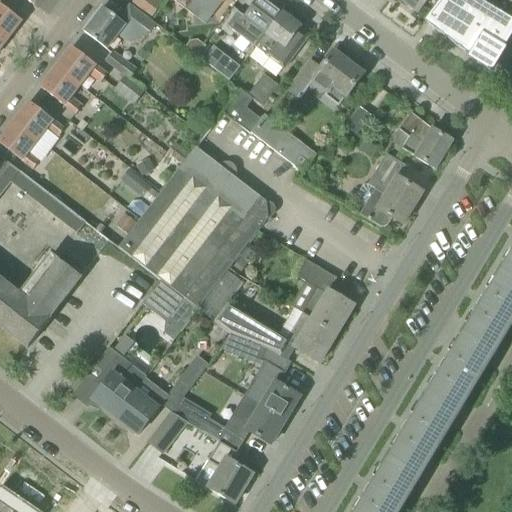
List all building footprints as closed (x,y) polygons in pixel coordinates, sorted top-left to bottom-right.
[(161,6),(153,0),(134,0),(132,4),(151,18),(161,6)] [(172,0),(193,16),(199,10),(211,19),(223,3),(225,0),(172,0)] [(227,27),(235,33),(246,41),(255,48),(265,35),(281,13),(263,0),(259,0),(248,15),(245,18),(238,12),(227,27)] [(399,0),(418,14),(429,0),(399,0)] [(441,0),(425,23),(469,57),(492,70),(511,37),(511,20),(477,0),(441,0)] [(477,0),(511,20),(511,4),(505,0),(477,0)] [(0,5),(0,36),(7,42),(22,22),(0,5)] [(144,39),(156,25),(130,5),(118,20),(103,8),(84,33),(107,51),(117,37),(121,40),(131,44),(139,43),(144,39)] [(302,29),(281,13),(265,35),(255,48),(284,71),(295,56),(286,49),(302,29)] [(196,58),(204,47),(197,42),(190,43),(185,50),(196,58)] [(72,48),(56,68),(80,87),(89,75),(100,84),(107,76),(72,48)] [(123,78),(127,81),(135,71),(112,53),(104,63),(123,78)] [(334,114),(347,97),(363,75),(334,53),(321,70),(310,62),(288,93),(293,96),(299,100),(300,101),(309,89),(317,95),(314,98),(334,114)] [(239,69),(223,57),(213,71),(229,83),(239,69)] [(70,99),(80,87),(56,68),(41,89),(75,116),(81,108),(70,99)] [(247,96),(252,100),(262,107),(277,87),(263,76),(247,96)] [(143,93),(127,81),(123,78),(113,91),(133,107),(143,93)] [(245,110),(252,101),(252,100),(247,96),(240,91),(222,113),(250,135),(251,134),(260,121),(245,110)] [(29,103),(14,123),(37,142),(46,130),(57,139),(64,131),(29,103)] [(359,108),(344,128),(355,136),(370,117),(359,108)] [(432,130),(412,114),(399,130),(409,139),(402,150),(415,158),(436,171),(453,143),(432,130)] [(264,116),(260,121),(251,134),(303,174),(317,156),(264,116)] [(14,123),(0,140),(0,145),(33,171),(40,162),(28,153),(37,142),(14,123)] [(170,180),(155,200),(137,224),(119,249),(161,281),(198,310),(198,308),(255,233),(258,233),(276,209),(260,197),(260,198),(196,148),(182,166),(170,180)] [(403,226),(422,193),(398,179),(406,167),(387,155),(368,186),(363,187),(358,195),(359,200),(367,205),(360,216),(379,227),(381,228),(383,228),(385,228),(387,227),(388,225),(392,219),(403,226)] [(143,198),(151,189),(151,188),(128,170),(119,181),(142,199),(143,198)] [(64,223),(77,233),(84,224),(71,214),(64,223)] [(109,242),(119,249),(137,224),(123,214),(105,239),(109,242)] [(511,253),(501,272),(511,279),(511,253)] [(0,328),(27,349),(51,319),(50,318),(81,278),(59,261),(58,262),(50,256),(20,295),(0,279),(0,328)] [(317,290),(302,315),(337,336),(354,307),(329,292),(337,280),(304,260),(295,276),(317,290)] [(463,335),(496,354),(511,326),(511,279),(501,272),(485,299),(485,300),(481,308),(480,308),(463,335)] [(198,310),(161,281),(143,305),(180,334),(197,312),(198,310)] [(288,362),(295,349),(285,343),(286,340),(229,305),(215,323),(233,336),(272,352),(288,362)] [(302,315),(286,340),(285,343),(295,349),(320,364),(337,336),(302,315)] [(442,371),(426,397),(458,417),(496,354),(463,335),(447,362),(448,363),(443,371),(442,371)] [(132,347),(123,340),(115,349),(124,357),(132,347)] [(288,362),(272,352),(243,397),(285,421),(300,397),(279,385),(291,364),(288,362)] [(92,400),(116,418),(145,380),(147,377),(117,354),(95,384),(101,389),(92,400)] [(197,357),(175,387),(185,396),(208,366),(197,357)] [(168,398),(145,380),(116,418),(139,436),(168,398)] [(270,446),(285,421),(243,397),(224,429),(208,419),(210,416),(181,399),(169,415),(186,424),(200,431),(219,443),(237,453),(249,433),(270,446)] [(405,432),(388,460),(420,479),(458,417),(426,397),(410,424),(410,425),(405,433),(405,432)] [(186,424),(169,415),(160,427),(148,444),(162,455),(186,424)] [(232,462),(237,453),(219,443),(208,462),(220,470),(208,490),(234,506),(253,475),(232,462)] [(367,495),(357,511),(356,511),(400,511),(420,479),(388,460),(372,487),(367,496),(367,495)] [(0,511),(37,511),(2,488),(0,490),(0,511)]
